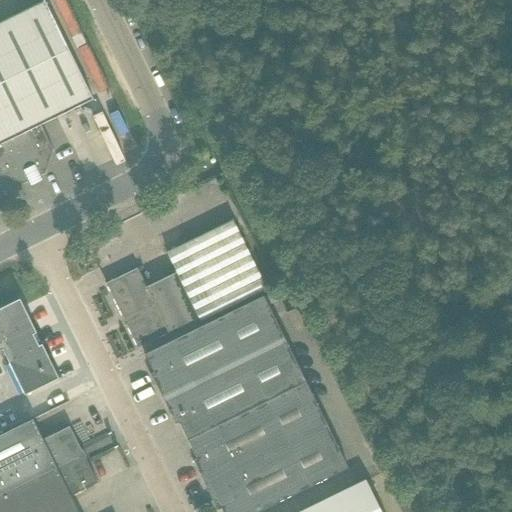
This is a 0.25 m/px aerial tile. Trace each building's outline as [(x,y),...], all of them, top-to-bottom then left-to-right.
[(53,151),(40,125),(92,100),(44,3),(26,12),(0,24),(0,175),(1,177),(23,185),(45,174),(53,151)] [(168,334),(171,341),(202,326),(201,323),(267,290),(232,221),(167,253),(177,273),(147,288),(137,269),(106,284),(123,320),(127,318),(129,324),(126,326),(137,349),(168,334)] [(261,511),(348,470),(306,383),(264,297),(203,327),(202,326),(171,341),(172,342),(145,355),(154,373),(150,375),(175,425),(178,423),(196,459),(193,461),(217,511),(221,509),(221,511),(261,511)] [(29,331),(34,329),(20,300),(0,309),(0,351),(3,350),(25,396),(59,380),(44,351),(39,353),(37,348),(24,354),(19,343),(31,337),(29,331)] [(0,437),(0,496),(79,458),(76,452),(80,450),(69,427),(42,440),(32,421),(14,430),(0,437)] [(0,496),(0,511),(77,511),(70,497),(97,484),(86,462),(81,464),(79,458),(0,496)] [(380,511),(365,480),(301,511),(380,511)]
